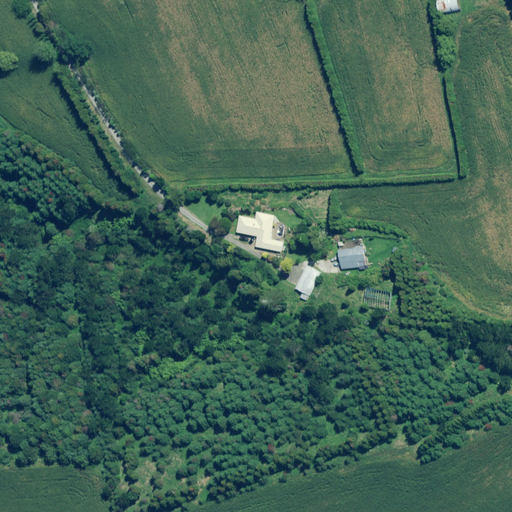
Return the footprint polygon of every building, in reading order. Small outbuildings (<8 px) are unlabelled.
[(462,10),(459,0),(455,0),(439,3),(441,14),(462,10)] [(278,216),(260,212),(259,219),(243,216),(239,233),(260,237),(257,247),(282,252),(285,242),(273,239),(278,216)] [(367,261),(366,247),(341,250),(343,269),(365,267),(364,262),(367,261)] [(296,289),(303,292),(300,298),(306,301),(309,295),(310,296),(322,273),(309,266),(296,289)] [(389,311),(392,293),(368,288),(364,306),(389,311)]
